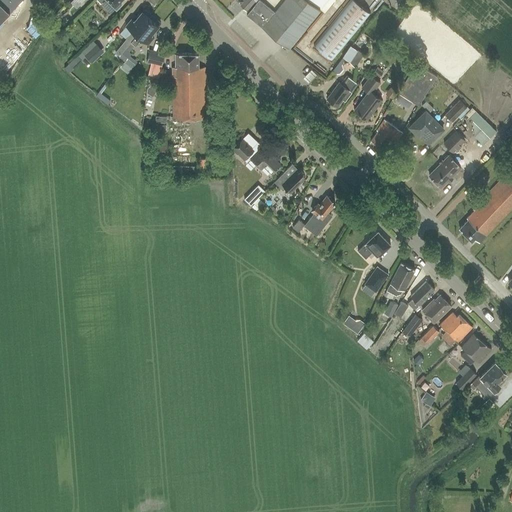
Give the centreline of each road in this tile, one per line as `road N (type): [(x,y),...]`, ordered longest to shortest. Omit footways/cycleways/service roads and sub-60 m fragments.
road 1 (tertiary): [(354,184),(189,4)]
road 2 (tertiary): [(511,341),(410,240)]
